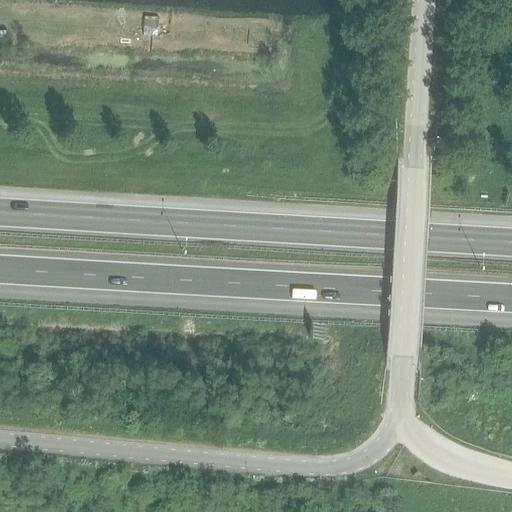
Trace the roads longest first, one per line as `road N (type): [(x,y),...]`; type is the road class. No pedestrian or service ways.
road 1 (motorway): [(511,243),(0,212)]
road 2 (motorway): [(0,270),(511,299)]
road 3 (tertiary): [(402,364),(390,436),(351,466),(0,441)]
road 4 (tertiary): [(402,364),(423,0)]
